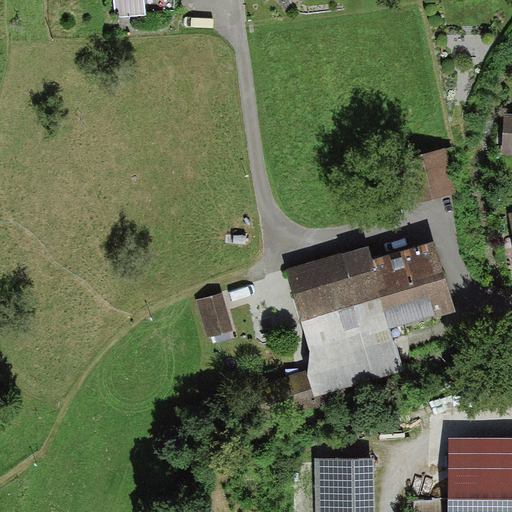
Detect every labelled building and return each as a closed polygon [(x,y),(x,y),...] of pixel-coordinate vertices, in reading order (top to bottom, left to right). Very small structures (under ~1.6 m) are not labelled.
[(511,114),(505,114),(502,153),(511,153),(511,114)] [(409,194),(448,179),(439,141),(396,154),(409,194)] [(252,382),(260,407),(308,391),(310,398),(399,369),(383,319),(446,299),(427,240),(347,265),(341,243),(282,262),(304,332),(314,363),(252,382)] [(192,301),(204,336),(228,328),(217,293),(192,301)] [(511,511),(511,437),(450,437),(448,511),(511,511)] [(374,511),(373,461),(315,462),(315,511),(374,511)]
